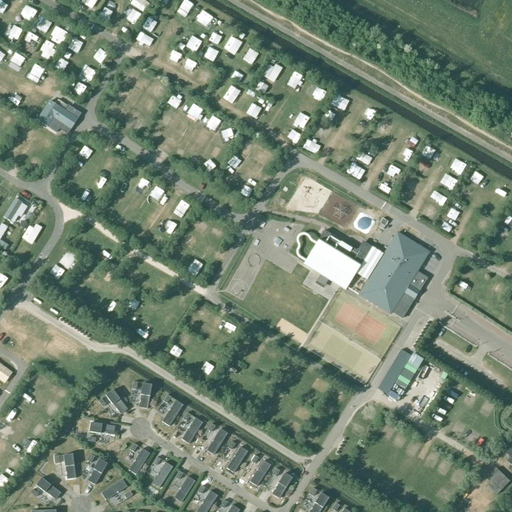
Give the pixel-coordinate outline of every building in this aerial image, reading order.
[(68,106),(58,100),(55,104),(50,100),(36,120),(57,133),(59,130),(67,134),(81,114),(68,106)] [(3,217),(11,221),(23,203),(16,198),(3,217)] [(429,253),(396,233),(383,254),(362,242),(357,250),(325,230),(304,265),(346,290),(356,273),(366,281),(358,295),(390,314),(392,312),(402,318),(427,278),(417,272),(429,253)] [(401,349),(391,367),(400,372),(410,354),(401,349)] [(147,409),(151,385),(142,384),(140,395),(141,395),(140,401),(139,400),(139,402),(140,402),(139,408),(147,409)] [(127,410),(113,390),(105,396),(112,405),(113,405),(116,409),(115,409),(117,411),(120,415),(127,410)] [(170,426),(183,405),(175,400),(169,410),(166,415),(165,416),(165,417),(162,421),(170,426)] [(189,443),(202,423),(194,418),(188,428),(189,428),(186,432),(185,432),(184,434),(185,434),(182,439),(189,443)] [(115,427),(90,423),(89,432),(101,434),(101,433),(106,434),(106,435),(108,435),(113,435),(115,427)] [(214,454),(227,434),(219,429),(213,438),(214,439),(211,443),(210,443),(209,445),(210,445),(207,450),(214,454)] [(234,472),(247,452),(239,447),(233,457),(234,457),(231,461),(230,461),(229,463),(230,463),(227,468),(234,472)] [(136,474),(149,454),(141,449),(135,459),(136,459),(133,463),(132,463),(131,465),(132,465),(129,470),(136,474)] [(76,479),(72,454),(63,456),(65,467),(66,472),(65,473),(66,475),(66,474),(67,480),(76,479)] [(95,485),(107,464),(99,459),(93,470),(94,470),(91,474),(90,474),(89,476),(90,476),(87,481),(95,485)] [(257,486),(270,465),(263,460),(256,470),(257,470),(254,475),(253,474),(252,476),(253,476),(250,481),(257,486)] [(159,488),(172,468),(164,463),(158,472),(159,473),(156,477),(155,477),(154,479),(155,479),(152,484),(159,488)] [(279,499),(292,478),(284,473),(278,483),(279,484),(276,488),(275,488),(274,489),(275,490),(272,494),(279,499)] [(182,502),(195,482),(187,477),(181,486),(181,487),(178,491),(177,493),(174,498),(182,502)] [(61,493),(41,478),(36,486),(45,493),(45,492),(49,496),(51,497),(55,500),(61,493)] [(127,487),(122,480),(102,493),(106,500),(111,497),(111,498),(113,497),(113,496),(117,493),(117,494),(127,487)] [(197,511),(205,511),(216,495),(208,490),(202,500),(203,500),(200,505),(199,504),(198,506),(199,506),(196,511),(197,511)] [(319,511),(329,498),(321,493),(315,503),(312,508),(310,509),(311,510),(309,511),(319,511)]
